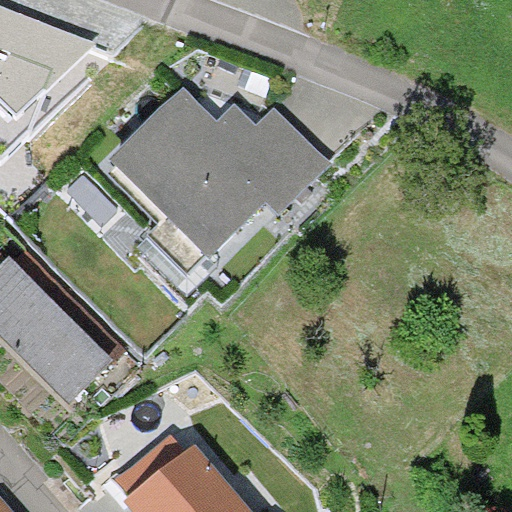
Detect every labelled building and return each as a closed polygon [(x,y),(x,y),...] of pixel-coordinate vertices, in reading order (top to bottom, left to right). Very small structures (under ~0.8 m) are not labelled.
[(0,163),(0,164),(108,67),(0,22),(0,163)] [(218,123),(184,89),(110,162),(210,263),(266,207),(278,220),(332,166),(275,109),(257,127),(249,119),(235,105),(218,123)] [(113,363),(9,261),(0,270),(0,337),(71,407),(113,363)] [(248,511),(195,448),(124,506),(128,511),(248,511)] [(11,511),(0,498),(0,511),(11,511)]
